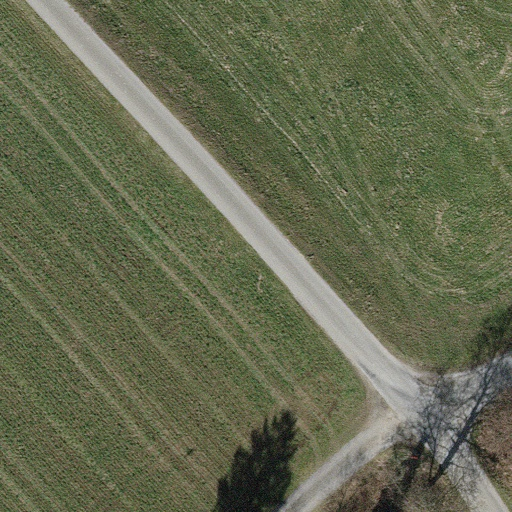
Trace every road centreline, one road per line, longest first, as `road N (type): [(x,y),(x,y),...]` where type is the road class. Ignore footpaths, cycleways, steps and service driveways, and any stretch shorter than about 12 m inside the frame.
road 1 (unclassified): [(56,0),(381,360),(491,511)]
road 2 (track): [(511,361),(422,410),(289,511)]
